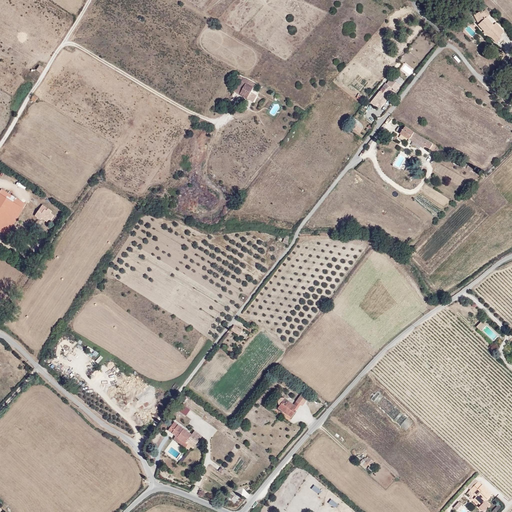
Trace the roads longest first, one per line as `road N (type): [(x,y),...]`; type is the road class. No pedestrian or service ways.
road 1 (unclassified): [(511,256),(385,349),(242,511)]
road 2 (unclassified): [(0,334),(131,441),(153,487)]
